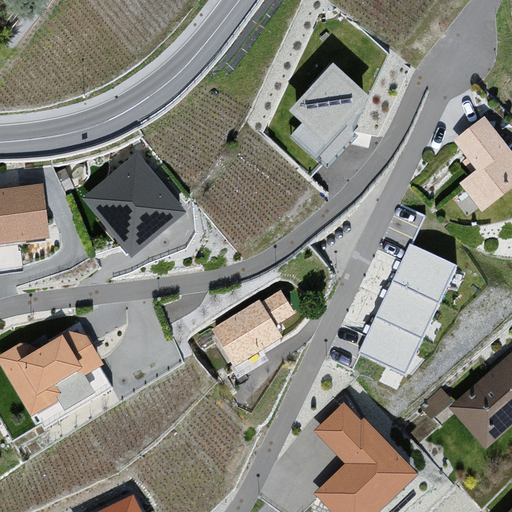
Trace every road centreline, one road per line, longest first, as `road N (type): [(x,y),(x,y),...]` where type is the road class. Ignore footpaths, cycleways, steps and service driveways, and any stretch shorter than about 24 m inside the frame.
road 1 (residential): [(451,49),(419,83),(373,167),(269,260),(187,283),(0,310)]
road 2 (residential): [(451,49),(220,511)]
road 3 (secondary): [(239,0),(179,71),(116,116),(58,135),(0,141)]
